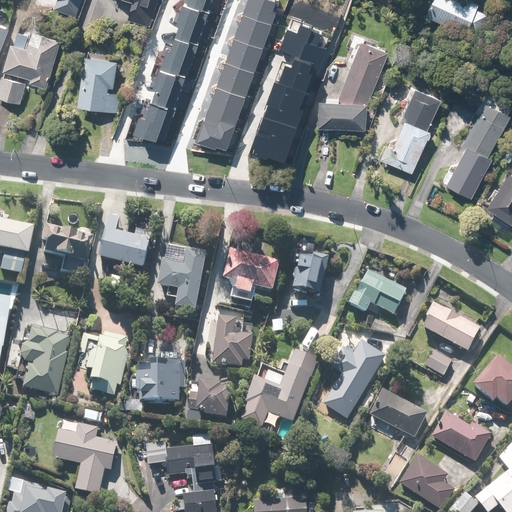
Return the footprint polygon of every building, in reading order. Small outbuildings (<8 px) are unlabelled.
[(56,0),(53,11),(76,18),(81,0),(56,0)] [(158,0),(119,0),(132,4),(128,19),(150,26),(158,0)] [(197,41),(210,9),(185,0),(183,0),(172,32),(197,41)] [(185,0),(210,9),(212,0),(185,0)] [(262,0),(245,0),(193,142),(226,154),(278,13),(273,12),(276,5),(262,0)] [(478,33),(486,14),(475,9),(477,4),(468,0),(427,0),(421,14),(464,33),(466,28),(478,33)] [(0,50),(8,30),(0,26),(0,50)] [(284,65),(251,152),(283,164),(313,85),(319,87),(333,50),(319,45),(323,35),(302,28),(299,36),(290,33),(284,51),(296,56),(292,68),(284,65)] [(28,87),(46,91),(57,41),(17,32),(14,45),(8,44),(2,72),(30,78),(28,87)] [(185,73),(197,41),(172,32),(160,64),(185,73)] [(359,42),(339,97),(324,97),(323,103),(318,103),(317,130),(364,132),(365,111),(387,52),(359,42)] [(113,91),(116,61),(81,58),(77,111),(117,114),(118,96),(107,95),(108,90),(113,91)] [(173,105),(185,73),(160,64),(148,96),(173,105)] [(24,84),(0,78),(0,101),(19,106),(24,84)] [(397,120),(403,123),(393,147),(387,144),(380,161),(411,174),(430,131),(426,129),(439,99),(411,87),(397,120)] [(161,137),(173,105),(148,96),(136,128),(161,137)] [(488,158),(510,112),(484,100),(443,185),(471,199),(490,159),(488,158)] [(511,175),(507,172),(485,209),(511,225),(511,224),(511,175)] [(117,217),(106,215),(98,261),(142,270),(148,241),(114,234),(117,217)] [(25,256),(32,229),(0,221),(0,251),(3,252),(0,262),(0,270),(18,275),(22,256),(25,256)] [(90,237),(40,226),(34,252),(84,263),(90,237)] [(206,252),(185,248),(182,264),(160,260),(155,287),(177,291),(174,310),(195,314),(206,252)] [(228,251),(221,282),(234,285),(232,294),(250,298),(252,289),(271,294),(278,263),(228,251)] [(327,256),(294,251),(288,294),(321,299),(327,256)] [(366,271),(349,307),(365,315),(370,306),(392,317),(405,290),(366,271)] [(478,329),(430,305),(418,329),(466,353),(478,329)] [(241,364),(249,365),(251,340),(239,339),(239,332),(233,331),(234,323),(216,321),(211,368),(240,371),(241,364)] [(65,338),(20,331),(15,363),(24,364),(20,393),(56,398),(65,338)] [(119,387),(128,338),(102,334),(100,342),(92,341),(83,392),(112,397),(114,386),(119,387)] [(384,359),(358,344),(351,356),(344,352),(333,372),(340,376),(323,405),(349,420),(367,388),(384,359)] [(258,367),(237,420),(262,430),(269,414),(292,423),(317,361),(294,351),(284,377),(258,367)] [(451,362),(431,352),(426,362),(446,371),(451,362)] [(511,402),(511,369),(497,358),(472,391),(503,415),(511,402)] [(181,365),(136,363),(135,385),(139,385),(138,403),(179,405),(181,365)] [(188,406),(195,407),(194,414),(202,415),(202,419),(225,422),(229,393),(219,392),(219,389),(197,386),(196,396),(189,396),(188,406)] [(425,415),(380,392),(368,416),(413,439),(425,415)] [(468,430),(444,415),(430,439),(473,464),(490,435),(472,424),(468,430)] [(104,469),(112,471),(117,444),(96,440),(98,430),(77,426),(75,436),(57,433),(52,460),(79,465),(74,492),(99,497),(104,469)] [(183,498),(183,511),(215,511),(211,435),(191,436),(192,450),(166,451),(166,444),(142,445),(145,484),(192,481),(193,497),(183,498)] [(484,511),(491,511),(498,507),(501,511),(511,511),(511,444),(495,457),(507,472),(473,497),(484,511)] [(447,477),(417,457),(398,485),(437,511),(440,511),(455,491),(442,483),(447,477)] [(5,493),(2,511),(56,511),(60,494),(41,492),(42,486),(20,483),(18,495),(5,493)] [(471,511),(476,507),(464,495),(447,511),(471,511)] [(250,502),(250,511),(304,511),(304,499),(250,502)]
